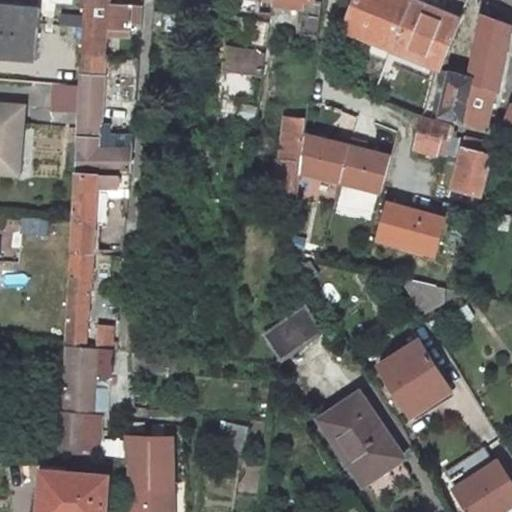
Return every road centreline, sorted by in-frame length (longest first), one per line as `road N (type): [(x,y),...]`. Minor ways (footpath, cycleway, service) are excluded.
road 1 (residential): [(334,0),(321,74),(329,88),(404,120),(401,148)]
road 2 (unknown): [(511,474),(434,346)]
